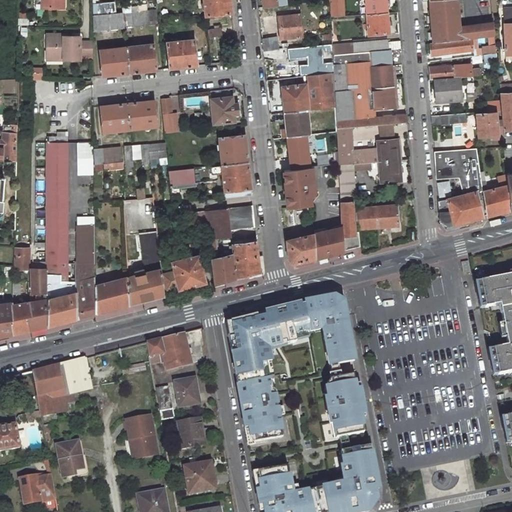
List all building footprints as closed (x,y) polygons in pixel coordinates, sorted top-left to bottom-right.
[(48,0),(48,11),(67,11),(67,0),(48,0)] [(229,0),(203,0),(205,16),(231,13),(229,0)] [(342,0),(329,0),(331,16),(344,15),(342,0)] [(386,0),(365,0),(367,14),(388,12),(386,0)] [(454,0),(429,0),(433,42),(461,39),(460,27),(457,27),(454,0)] [(493,12),(491,0),(482,0),(484,13),(493,12)] [(511,56),(511,7),(503,9),(506,57),(511,56)] [(154,9),(92,15),(92,30),(156,23),(154,9)] [(388,12),(367,14),(368,35),(389,33),(388,12)] [(300,14),(278,17),(280,39),(303,37),(300,14)] [(494,23),(460,27),(461,39),(473,38),(495,35),(494,23)] [(209,38),(221,36),(220,26),(208,28),(209,38)] [(80,36),(47,36),(47,49),(54,49),(54,56),(63,56),(63,59),(80,59),(80,55),(93,54),(92,41),(80,41),(80,36)] [(277,37),(262,38),(264,51),(279,49),(277,37)] [(433,42),(431,43),(432,55),(474,50),(473,38),(461,39),(433,42)] [(174,42),(167,42),(169,69),(197,66),(194,40),(180,41),(180,39),(174,39),(174,42)] [(387,39),(353,42),(332,44),(333,53),(391,49),(401,48),(401,40),(387,41),(387,39)] [(146,42),(139,43),(140,46),(112,48),(112,46),(105,47),(105,49),(99,50),(102,76),(156,70),(153,44),(146,45),(146,42)] [(323,44),(303,46),(303,47),(302,50),(302,52),(303,54),(307,57),(307,64),(306,64),(304,66),(303,67),(302,69),(303,73),(306,76),(325,74),(323,44)] [(47,49),(47,59),(63,59),(63,56),(54,56),(54,49),(47,49)] [(373,87),(394,85),(391,49),(333,53),(334,72),(335,90),(368,88),(373,87)] [(497,52),(485,53),(486,61),(498,59),(497,52)] [(472,63),(431,67),(432,78),(482,75),(481,68),(473,69),(472,63)] [(41,80),(42,68),(34,67),(33,80),(41,80)] [(305,85),(283,87),(285,111),(336,105),(335,90),(334,72),(325,74),(306,76),(304,76),(305,85)] [(461,77),(436,78),(438,101),(462,99),(461,77)] [(394,85),(373,87),(375,108),(396,106),(394,85)] [(375,108),(373,87),(368,88),(369,97),(353,98),(354,117),(375,115),(375,108)] [(368,88),(335,90),(336,105),(337,128),(353,126),(381,124),(393,123),(408,122),(407,113),(375,115),(354,117),(353,98),(369,97),(368,88)] [(511,92),(501,93),(502,101),(502,107),(504,130),(511,129),(511,92)] [(232,97),(206,99),(208,124),(234,121),(233,114),(238,114),(237,103),(232,103),(232,97)] [(154,100),(101,107),(104,133),(110,132),(111,135),(117,134),(117,131),(145,128),(145,131),(151,130),(151,127),(156,126),(154,100)] [(336,105),(285,111),(288,129),(283,130),(283,137),(310,134),(309,122),(316,121),(316,126),(328,125),(329,131),(337,130),(337,128),(336,105)] [(499,110),(478,112),(479,121),(479,128),(480,136),(501,134),(499,110)] [(462,113),(431,115),(432,124),(463,122),(462,113)] [(168,114),(162,115),(164,134),(174,132),(172,114),(168,114)] [(382,140),(394,139),(393,123),(381,124),(382,140)] [(353,126),(337,128),(337,130),(338,152),(339,164),(355,163),(353,126)] [(0,145),(0,157),(16,159),(16,131),(2,130),(1,146),(0,145)] [(67,130),(47,130),(47,236),(47,266),(47,326),(95,312),(95,284),(94,234),(77,235),(78,282),(72,283),(72,280),(69,281),(68,224),(67,130)] [(245,134),(218,137),(219,145),(216,145),(217,152),(219,152),(221,164),(248,161),(245,134)] [(382,140),(377,140),(379,161),(401,159),(399,138),(394,139),(382,140)] [(468,139),(446,141),(446,149),(476,147),(476,140),(471,140),(468,139)] [(165,143),(149,145),(151,159),(167,157),(165,143)] [(148,144),(140,145),(142,159),(149,158),(148,144)] [(140,145),(131,146),(133,160),(142,159),(140,145)] [(131,146),(125,146),(126,161),(133,160),(131,146)] [(484,216),(478,191),(484,190),(478,147),(476,147),(446,149),(435,150),(437,178),(460,176),(462,185),(464,194),(439,200),(441,220),(449,225),(484,216)] [(121,148),(98,150),(99,164),(123,161),(121,148)] [(93,152),(79,152),(80,195),(94,195),(93,152)] [(338,152),(312,155),(313,167),(339,164),(338,152)] [(312,155),(285,159),(287,170),(311,167),(313,167),(312,155)] [(0,157),(0,178),(16,179),(16,159),(0,157)] [(401,159),(379,161),(381,182),(402,180),(401,159)] [(123,161),(99,164),(100,171),(123,168),(123,161)] [(248,161),(221,164),(221,165),(210,167),(211,174),(222,173),(223,178),(220,179),(221,185),(223,185),(225,198),(251,195),(248,161)] [(355,163),(339,164),(341,201),(355,200),(358,200),(355,163)] [(288,191),(289,199),(312,198),(315,193),(314,182),(313,182),(311,167),(287,170),(285,170),(287,185),(294,184),(295,191),(288,191)] [(193,168),(173,171),(174,181),(194,179),(193,168)] [(438,188),(462,185),(460,176),(437,178),(438,188)] [(511,206),(510,183),(485,189),(489,215),(511,209),(511,206)] [(413,187),(397,188),(398,196),(414,195),(413,187)] [(144,190),(137,190),(138,201),(146,201),(144,190)] [(355,200),(341,201),(343,229),(344,249),(361,248),(360,231),(357,231),(355,200)] [(252,204),(227,208),(230,229),(255,226),(252,204)] [(399,205),(378,206),(379,227),(400,226),(399,205)] [(378,206),(357,207),(359,229),(379,227),(378,206)] [(227,208),(205,210),(214,283),(237,277),(234,254),(218,257),(215,233),(231,232),(230,229),(227,208)] [(344,249),(343,229),(315,232),(317,256),(344,249)] [(157,231),(139,232),(143,269),(134,271),(134,275),(127,276),(129,304),(164,295),(160,265),(157,231)] [(299,233),(293,234),(294,238),(288,240),(290,261),(295,262),(317,256),(315,232),(300,236),(299,233)] [(256,240),(232,242),(234,254),(237,277),(260,271),(256,240)] [(17,252),(16,264),(29,265),(29,245),(14,245),(14,252),(17,252)] [(172,262),(160,265),(167,290),(179,287),(179,289),(206,282),(199,256),(184,259),(183,252),(179,250),(173,252),(171,256),(172,262)] [(469,261),(461,262),(463,272),(470,271),(469,261)] [(32,301),(31,302),(30,329),(47,326),(47,266),(42,266),(32,266),(32,301)] [(29,270),(25,271),(25,269),(14,269),(14,278),(21,278),(29,278),(29,270)] [(493,373),(511,369),(511,272),(509,273),(474,280),(479,306),(499,302),(507,343),(488,347),(493,373)] [(127,276),(95,284),(95,312),(129,304),(127,276)] [(331,295),(302,303),(302,306),(307,328),(308,328),(309,333),(322,330),(330,367),(354,362),(342,302),(331,295)] [(13,302),(0,304),(0,336),(13,333),(13,304),(13,302)] [(31,302),(13,304),(13,333),(30,329),(31,302)] [(256,315),(226,323),(236,384),(239,383),(255,380),(269,378),(266,363),(270,362),(267,346),(285,342),(285,344),(296,342),(295,334),(307,331),(307,328),(302,306),(301,306),(301,304),(264,313),(264,315),(256,317),(256,315)] [(180,333),(145,342),(150,367),(163,364),(166,371),(190,363),(180,333)] [(85,357),(61,364),(65,383),(67,383),(69,393),(91,388),(85,357)] [(125,374),(145,370),(144,363),(124,366),(125,374)] [(57,364),(33,371),(45,436),(52,435),(51,428),(49,429),(46,417),(64,414),(63,404),(61,395),(51,397),(50,393),(62,391),(57,364)] [(61,364),(57,364),(62,391),(50,393),(51,397),(61,395),(69,393),(67,383),(65,383),(61,364)] [(355,392),(353,377),(329,381),(325,387),(328,399),(325,400),(330,425),(333,424),(335,440),(364,434),(361,419),(365,418),(361,401),(358,402),(355,392)] [(194,378),(173,382),(177,401),(178,407),(199,403),(194,378)] [(255,380),(239,383),(244,405),(240,406),(247,443),(282,437),(275,394),(269,395),(268,386),(270,386),(269,378),(255,380)] [(236,384),(240,406),(244,405),(239,383),(236,384)] [(167,386),(154,389),(157,404),(170,402),(167,386)] [(69,393),(61,395),(63,404),(70,402),(69,393)] [(170,402),(157,404),(161,420),(173,417),(170,402)] [(511,412),(501,414),(506,441),(511,439),(511,412)] [(33,415),(24,416),(26,424),(34,422),(33,415)] [(149,415),(125,420),(129,438),(132,438),(135,457),(157,453),(149,415)] [(198,416),(178,420),(182,445),(204,441),(198,416)] [(15,425),(0,427),(0,451),(18,449),(15,425)] [(90,477),(83,443),(79,444),(85,470),(76,472),(77,477),(77,479),(90,477)] [(79,444),(58,448),(64,479),(77,477),(76,472),(85,470),(79,444)] [(368,511),(377,500),(374,485),(378,485),(370,447),(341,453),(344,467),(341,468),(344,484),(291,494),(286,466),(271,469),(271,471),(257,474),(260,490),(256,491),(259,510),(263,509),(263,511),(368,511)] [(211,460),(206,461),(211,489),(216,488),(211,460)] [(206,461),(184,466),(189,494),(211,489),(206,461)] [(256,491),(260,490),(257,474),(271,471),(271,469),(252,472),(256,491)] [(57,499),(53,476),(46,477),(38,478),(38,476),(21,479),(26,505),(57,499)] [(169,511),(166,493),(139,498),(141,511),(169,511)]
